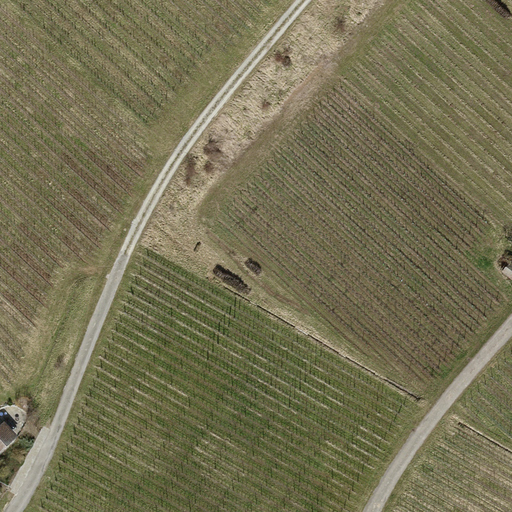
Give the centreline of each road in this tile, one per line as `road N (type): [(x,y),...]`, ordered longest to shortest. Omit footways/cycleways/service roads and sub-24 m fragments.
road 1 (track): [(296,0),(212,99),(154,184),(30,482),(9,511)]
road 2 (track): [(375,511),(418,437),(511,327)]
